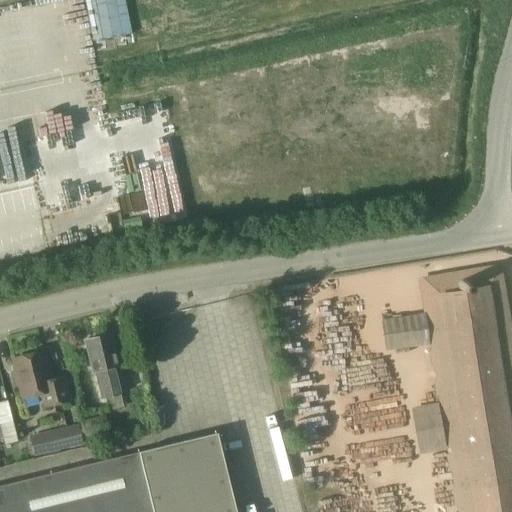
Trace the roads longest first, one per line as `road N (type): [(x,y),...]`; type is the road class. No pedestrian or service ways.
road 1 (unclassified): [(0,323),(209,279),(497,235)]
road 2 (unclassified): [(511,53),(495,151),(497,235)]
